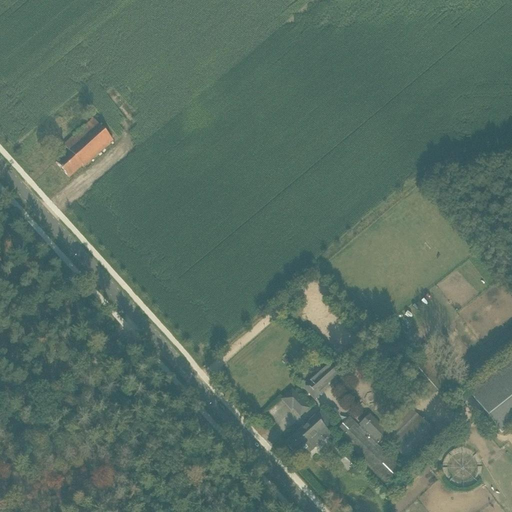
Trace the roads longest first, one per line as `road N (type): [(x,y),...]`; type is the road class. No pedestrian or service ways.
road 1 (tertiary): [(313,511),(0,165)]
road 2 (track): [(136,316),(0,458)]
road 3 (unknown): [(202,375),(296,300),(341,336)]
